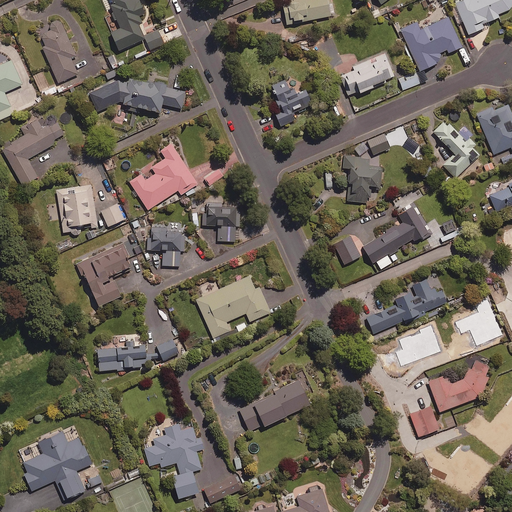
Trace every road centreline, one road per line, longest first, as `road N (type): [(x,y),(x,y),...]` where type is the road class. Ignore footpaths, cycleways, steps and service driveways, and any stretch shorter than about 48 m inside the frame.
road 1 (residential): [(501,64),(260,169)]
road 2 (residential): [(362,511),(383,449),(318,303)]
road 3 (residential): [(318,303),(448,249),(511,276)]
road 4 (residential): [(260,169),(184,0)]
road 5 (residential): [(318,303),(260,169)]
